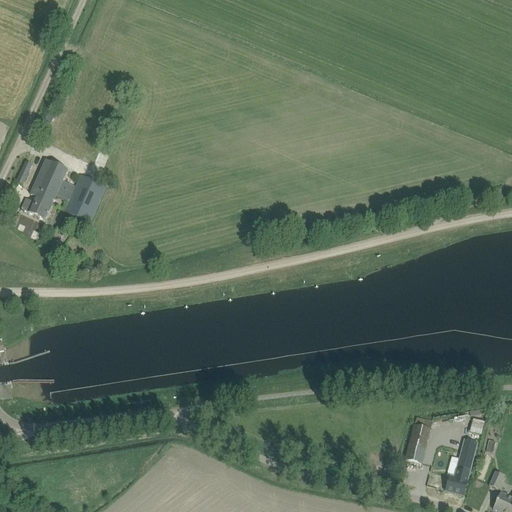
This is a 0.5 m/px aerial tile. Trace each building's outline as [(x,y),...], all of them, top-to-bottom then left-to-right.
[(99,56),(90,75),(55,147),(70,155),(118,56),(105,50),(102,57),(99,56)] [(126,97),(110,89),(77,158),(92,165),(126,97)] [(47,115),(44,121),(51,124),(54,118),(47,115)] [(27,200),(26,202),(22,211),(45,221),(56,197),(69,203),(65,213),(90,225),(107,189),(81,177),(76,188),(63,182),(68,171),(46,161),(31,196),(35,198),(33,202),(27,200)] [(23,186),(32,166),(26,163),(17,183),(23,186)] [(421,465),(424,455),(429,431),(414,427),(405,461),(421,465)] [(450,477),(446,492),(463,497),(467,482),(465,481),(468,473),(470,474),(478,445),(466,442),(458,471),(459,472),(457,479),(450,477)] [(395,463),(387,461),(384,474),(391,477),(395,463)] [(503,477),(496,473),(490,487),(497,490),(503,477)] [(493,510),(496,511),(510,511),(511,509),(511,497),(511,499),(501,494),(497,501),(493,510)]
